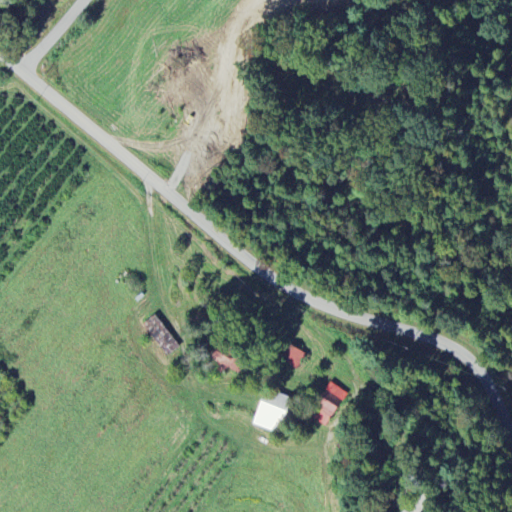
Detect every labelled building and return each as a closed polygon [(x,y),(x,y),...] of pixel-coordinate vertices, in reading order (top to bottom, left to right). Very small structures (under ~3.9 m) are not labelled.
[(143,325),(166,359),(179,349),(156,316),(143,325)] [(281,362),(297,371),(305,356),(289,347),(281,362)] [(225,377),(227,370),(240,375),(245,361),(219,352),(211,372),(225,377)] [(308,417),(325,428),(348,395),(331,384),(308,417)] [(292,401),(266,390),(252,425),(278,435),(292,401)]
